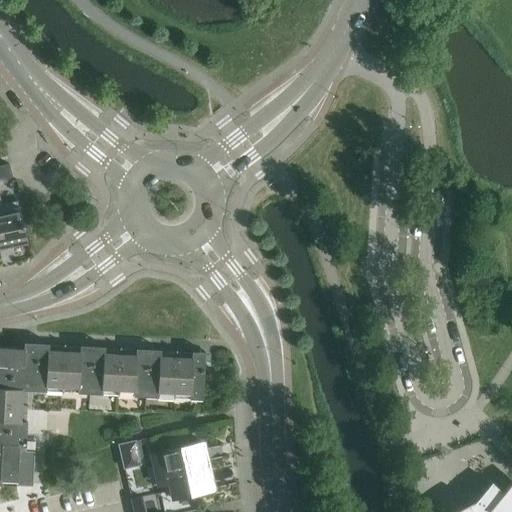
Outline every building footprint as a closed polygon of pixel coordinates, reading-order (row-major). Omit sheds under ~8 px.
[(9,165),(0,166),(0,248),(27,243),(23,226),(25,226),(24,223),(22,223),(17,202),(1,205),(0,202),(0,180),(12,177),(9,165)] [(0,485),(18,486),(34,487),(36,453),(25,452),(26,448),(34,448),(34,441),(25,440),(28,390),(36,390),(202,398),(202,393),(204,361),(193,361),(193,357),(25,349),(0,348),(0,485)] [(135,441),(120,445),(125,468),(140,464),(135,441)] [(204,441),(151,453),(158,485),(165,483),(167,492),(160,493),(164,511),(192,511),(197,511),(193,493),(215,488),(204,441)] [(473,500),(451,511),(511,511),(511,481),(503,491),(491,481),(473,502),(473,500)]
